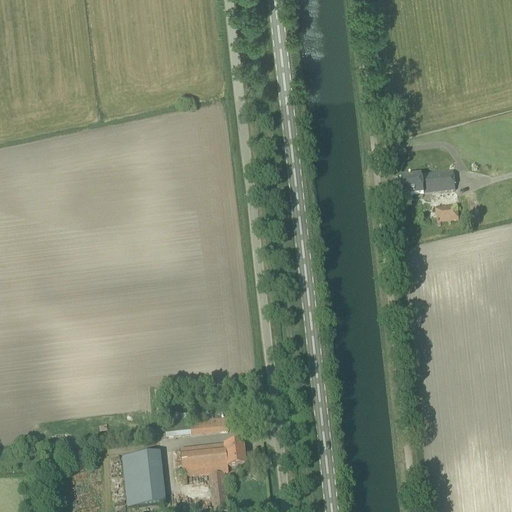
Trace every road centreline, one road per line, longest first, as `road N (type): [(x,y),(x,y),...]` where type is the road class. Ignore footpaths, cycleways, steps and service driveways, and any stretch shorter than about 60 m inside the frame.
road 1 (primary): [(332,511),(275,0)]
road 2 (unclassified): [(287,511),(230,0)]
road 3 (track): [(416,511),(362,0)]
